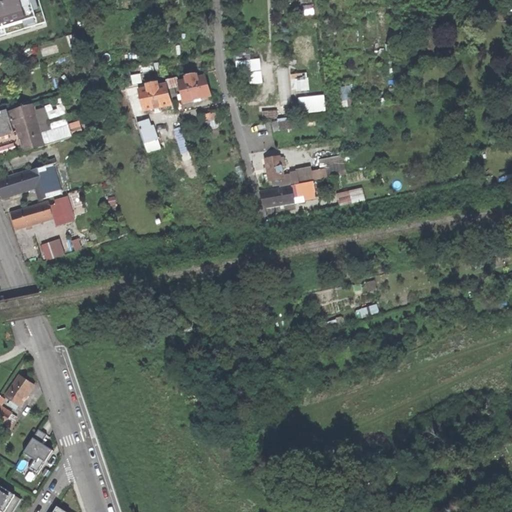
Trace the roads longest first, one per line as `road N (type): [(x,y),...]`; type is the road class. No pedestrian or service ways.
road 1 (residential): [(0,240),(82,466)]
road 2 (residential): [(216,0),(217,69),(263,218)]
